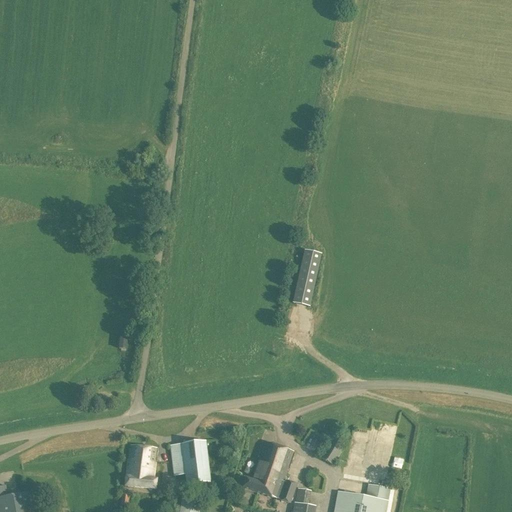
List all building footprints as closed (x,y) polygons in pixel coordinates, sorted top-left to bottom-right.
[(310,307),(322,254),(304,250),(292,303),(310,307)] [(126,350),(128,338),(120,337),(119,349),(126,350)] [(332,466),(345,445),(332,437),(320,458),(332,466)] [(186,486),(211,483),(206,442),(181,445),(186,486)] [(282,485),(293,453),(265,443),(252,482),(247,480),(244,489),(277,500),(290,505),(296,486),(287,483),(286,487),(282,485)] [(156,491),(157,481),(154,481),(155,464),(157,449),(130,446),(127,477),(126,477),(125,487),(156,491)] [(0,511),(40,511),(37,491),(8,496),(6,486),(0,486),(0,511)] [(386,511),(390,490),(368,486),(366,498),(338,493),(334,511),(386,511)] [(130,497),(122,495),(120,504),(128,506),(130,497)] [(200,511),(201,502),(182,499),(179,511),(200,511)] [(314,511),(316,507),(294,503),(292,511),(314,511)]
